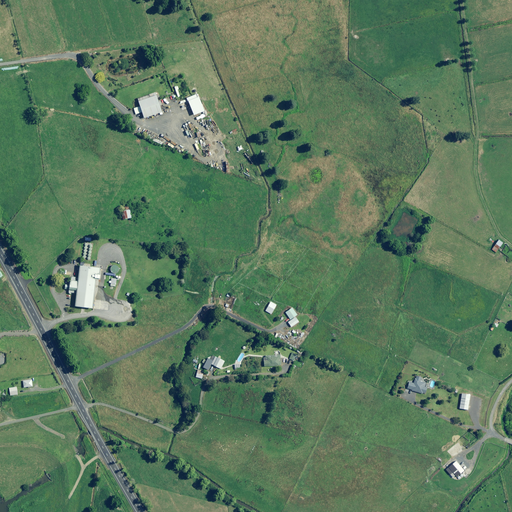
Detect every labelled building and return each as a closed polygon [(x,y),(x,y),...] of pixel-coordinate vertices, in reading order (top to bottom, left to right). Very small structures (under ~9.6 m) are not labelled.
[(156,95),(138,101),(143,118),(161,112),(156,95)] [(131,218),(129,206),(124,207),(124,211),(122,211),(123,215),(122,215),(123,221),(127,220),(127,219),(131,218)] [(502,243),(498,240),(491,249),(495,252),(502,243)] [(111,271),(112,272),(113,273),(114,273),(115,274),(116,274),(116,273),(117,273),(118,273),(118,272),(119,272),(119,271),(119,270),(119,269),(119,268),(119,267),(118,266),(117,266),(117,265),(116,265),(115,265),(114,265),(113,265),(112,266),(111,267),(111,268),(111,269),(111,270),(111,271)] [(100,268),(79,266),(78,280),(70,279),(70,282),(68,281),(67,285),(65,284),(64,289),(76,290),(74,306),(92,308),(95,278),(98,278),(100,268)] [(276,305),(270,302),(265,311),(271,314),(276,305)] [(298,322),(295,317),(287,322),(291,327),(298,322)] [(494,326),(497,327),(498,324),(492,321),(491,325),(492,325),(490,330),(492,331),(494,326)] [(278,357),(276,357),(276,355),(265,356),(265,360),(263,360),(263,366),(281,365),(280,359),(278,359),(278,357)] [(212,357),(208,358),(207,360),(212,363),(211,364),(220,369),(224,361),(215,357),(214,358),(212,357)] [(203,371),(197,369),(195,377),(201,379),(203,371)] [(411,391),(423,394),(423,393),(425,393),(426,387),(424,387),(425,382),(420,381),(421,377),(416,376),(415,378),(414,378),(414,381),(408,381),(406,388),(411,390),(411,391)] [(17,394),(16,387),(9,388),(10,396),(17,394)] [(470,395),(461,394),(459,409),(467,410),(470,395)]
